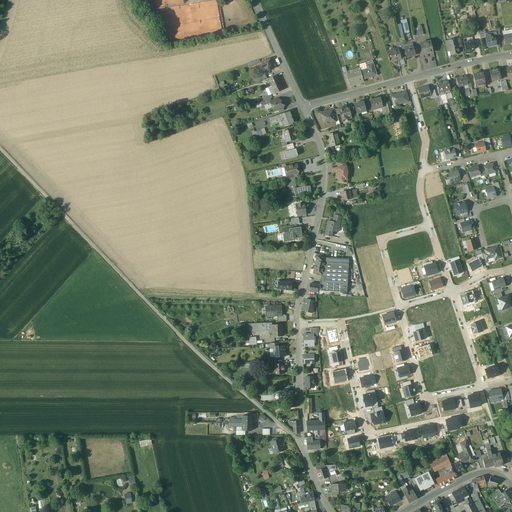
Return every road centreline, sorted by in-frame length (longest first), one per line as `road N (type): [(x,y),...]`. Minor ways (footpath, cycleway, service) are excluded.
road 1 (residential): [(0,148),(189,345),(302,449)]
road 2 (residential): [(297,325),(340,324),(365,431),(440,418)]
road 3 (residential): [(297,325),(323,162),(303,107)]
road 4 (residential): [(302,449),(297,325)]
road 5 (tertiary): [(403,511),(475,474),(496,474),(510,485)]
